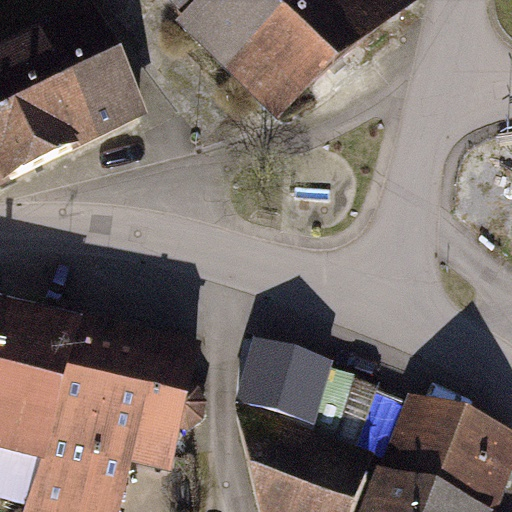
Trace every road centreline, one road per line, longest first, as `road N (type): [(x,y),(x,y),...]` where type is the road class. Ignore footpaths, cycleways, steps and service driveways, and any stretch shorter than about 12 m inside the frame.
road 1 (residential): [(0,233),(132,232),(378,302)]
road 2 (residential): [(378,302),(441,84)]
road 3 (residential): [(511,381),(378,302)]
